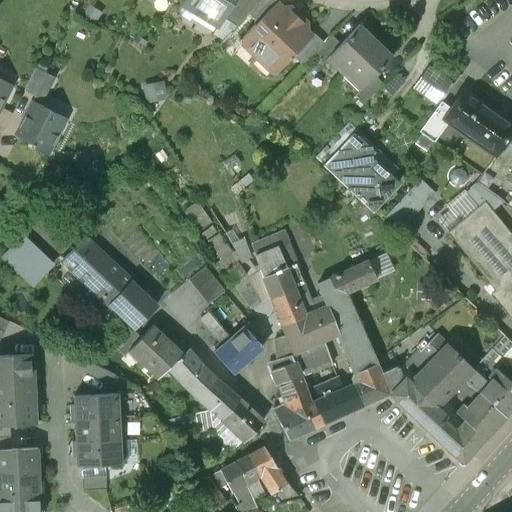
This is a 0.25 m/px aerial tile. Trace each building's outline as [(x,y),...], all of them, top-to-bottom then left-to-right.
[(183,0),(182,1),(183,6),(190,10),(197,9),(219,23),(222,18),(233,0),(183,0)] [(261,0),(260,0),(233,0),(222,18),(236,27),(248,14),(261,0)] [(261,0),(248,14),(255,20),(260,14),(265,14),(276,3),(277,3),(279,0),(278,0),(261,0)] [(276,3),(265,14),(260,14),(255,20),(255,25),(243,37),(243,44),(257,58),(298,15),(291,8),(282,8),(277,3),(276,3)] [(298,15),(257,58),(272,71),(279,71),(290,59),(296,59),(301,53),(301,48),(312,37),(311,36),(306,31),(305,22),(298,15)] [(341,44),(325,60),(342,76),(379,37),(368,27),(366,30),(359,24),(341,44)] [(312,37),(301,48),(301,53),(296,59),(302,65),(323,42),(314,33),(311,36),(312,37)] [(332,35),(312,56),(321,64),(325,60),(341,44),(332,35)] [(379,37),(342,76),(359,92),(375,75),(393,56),(386,50),(389,47),(379,37)] [(46,72),(36,67),(24,91),(34,97),(46,72)] [(430,68),(416,88),(435,101),(449,82),(430,68)] [(460,74),(441,100),(455,110),(468,93),(469,93),(475,85),(460,74)] [(359,92),(355,96),(363,104),(383,83),(375,75),(359,92)] [(511,124),(469,93),(468,93),(455,110),(448,120),(495,154),(511,130),(511,124)] [(66,118),(31,100),(14,135),(30,143),(29,146),(47,155),(66,118)] [(373,152),(355,135),(326,166),(372,209),(396,183),(368,156),(373,152)] [(511,238),(482,202),(447,231),(495,290),(491,294),(511,319),(511,238)] [(212,228),(202,236),(207,242),(217,233),(212,228)] [(220,235),(208,242),(222,262),(233,254),(220,235)] [(51,264),(23,237),(4,257),(32,284),(51,264)] [(132,282),(85,238),(63,261),(110,306),(136,327),(156,307),(132,282)] [(237,264),(220,276),(228,287),(234,283),(245,275),(237,264)] [(205,266),(187,280),(207,304),(222,290),(205,266)] [(245,275),(234,283),(240,294),(250,308),(269,294),(262,277),(258,266),(245,275)] [(305,316),(286,268),(262,277),(269,294),(286,336),(293,354),(337,335),(325,309),(314,312),(305,316)] [(342,286),(320,295),(324,305),(345,293),(342,286)] [(345,293),(324,305),(337,335),(354,373),(375,363),(345,293)] [(9,321),(0,316),(0,329),(4,332),(9,321)] [(227,336),(214,319),(205,327),(220,343),(227,336)] [(142,336),(128,350),(129,351),(157,379),(169,368),(183,354),(153,325),(142,336)] [(133,328),(115,345),(125,355),(129,351),(128,350),(142,336),(133,328)] [(244,328),(214,353),(233,373),(262,348),(260,347),(265,343),(256,333),(252,337),(244,328)] [(436,334),(419,351),(424,357),(420,361),(424,365),(445,343),(436,334)] [(511,342),(504,335),(489,350),(497,359),(511,344),(511,342)] [(286,336),(273,340),(277,360),(290,355),(293,354),(286,336)] [(424,365),(407,381),(404,377),(402,379),(389,394),(418,422),(435,405),(452,387),(462,378),(471,368),(445,343),(424,365)] [(203,366),(188,349),(183,354),(169,368),(202,403),(222,383),(203,366)] [(33,354),(0,355),(0,378),(34,377),(34,378),(38,377),(37,362),(34,363),(33,354)] [(306,387),(290,355),(277,360),(280,367),(271,371),(283,397),(306,387)] [(375,363),(354,373),(351,380),(353,385),(363,406),(389,394),(402,379),(397,367),(380,374),(375,363)] [(115,375),(94,364),(89,374),(110,385),(115,375)] [(511,383),(495,368),(488,377),(490,379),(487,382),(471,368),(462,378),(504,415),(511,406),(511,383)] [(34,377),(0,378),(0,401),(35,400),(35,399),(34,378),(34,377)] [(337,378),(319,387),(317,383),(312,385),(319,400),(342,389),(337,378)] [(469,403),(466,407),(463,404),(456,412),(464,419),(455,429),(447,422),(450,419),(435,405),(418,422),(442,444),(463,461),(504,415),(462,378),(452,387),(469,403)] [(240,399),(222,383),(202,403),(210,411),(211,410),(220,419),(240,399)] [(319,400),(313,403),(323,424),(363,406),(353,385),(342,389),(319,400)] [(306,387),(283,397),(286,403),(290,413),(303,409),(313,429),(323,424),(313,403),(306,387)] [(122,393),(73,396),(74,405),(70,405),(70,420),(75,420),(75,419),(123,417),(122,393)] [(0,401),(0,425),(10,425),(36,423),(36,414),(40,414),(39,399),(35,399),(35,400),(0,401)] [(263,420),(240,399),(220,419),(244,442),(263,420)] [(290,413),(286,403),(274,410),(289,440),(313,429),(303,409),(290,413)] [(188,414),(169,420),(162,424),(168,434),(196,425),(196,413),(188,414)] [(123,417),(75,419),(75,420),(76,441),(76,442),(124,439),(123,417)] [(0,425),(0,437),(10,437),(10,425),(0,425)] [(10,437),(0,437),(0,449),(11,448),(10,437)] [(124,439),(76,442),(76,441),(71,441),(72,456),(76,456),(77,465),(125,463),(124,439)] [(11,448),(0,449),(0,472),(38,471),(43,471),(42,456),(38,456),(37,448),(11,448)] [(288,484),(263,448),(249,456),(260,477),(270,494),(271,494),(288,484)] [(260,477),(249,456),(235,463),(245,485),(255,480),(260,477)] [(235,463),(220,472),(226,485),(231,493),(232,493),(239,504),(240,505),(252,499),(245,485),(235,463)] [(38,471),(0,472),(0,495),(39,494),(39,493),(38,471)] [(226,485),(220,472),(213,475),(220,488),(226,485)] [(106,477),(82,478),(82,490),(106,489),(106,477)] [(226,503),(208,478),(198,484),(214,509),(226,503)] [(262,491),(255,480),(245,485),(252,499),(261,495),(262,491)] [(288,484),(271,494),(276,503),(299,497),(288,484)] [(0,495),(0,511),(40,511),(40,508),(44,508),(44,493),(39,493),(39,494),(0,495)] [(252,499),(240,505),(239,504),(234,506),(236,511),(238,511),(256,507),(252,499)]
